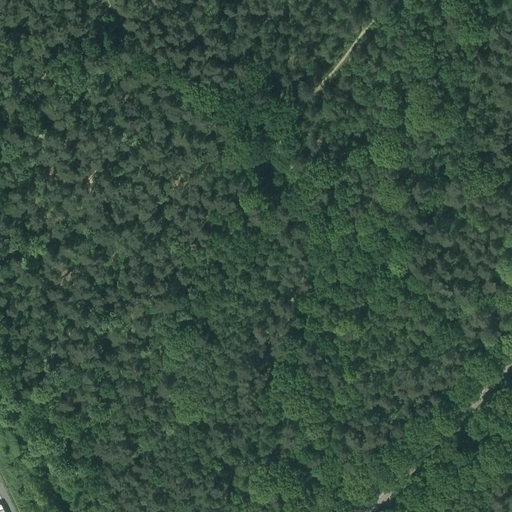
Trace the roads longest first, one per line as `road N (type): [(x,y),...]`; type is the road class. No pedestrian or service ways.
road 1 (track): [(104,0),(248,138),(272,150),(500,355)]
road 2 (tertiary): [(365,511),(511,361)]
road 3 (track): [(272,150),(395,0)]
